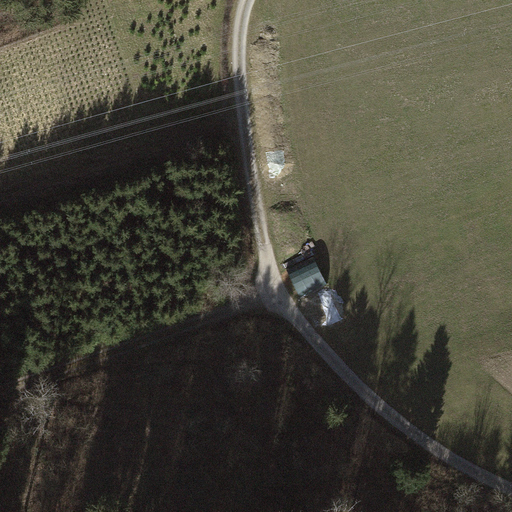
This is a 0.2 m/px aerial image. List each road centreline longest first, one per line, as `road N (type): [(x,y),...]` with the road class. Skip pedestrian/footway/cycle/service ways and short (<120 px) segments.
road 1 (track): [(511,489),(394,420),(279,295)]
road 2 (track): [(279,295),(265,257),(239,80),(247,0)]
road 3 (track): [(0,389),(279,295)]
